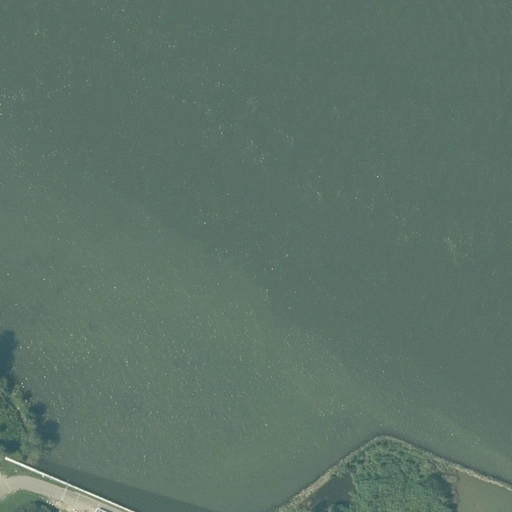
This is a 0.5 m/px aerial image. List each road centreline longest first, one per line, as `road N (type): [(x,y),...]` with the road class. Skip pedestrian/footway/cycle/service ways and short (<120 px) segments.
road 1 (motorway): [(152,511),(373,0)]
road 2 (motorway): [(339,0),(119,511)]
road 3 (unclassified): [(351,511),(511,145)]
